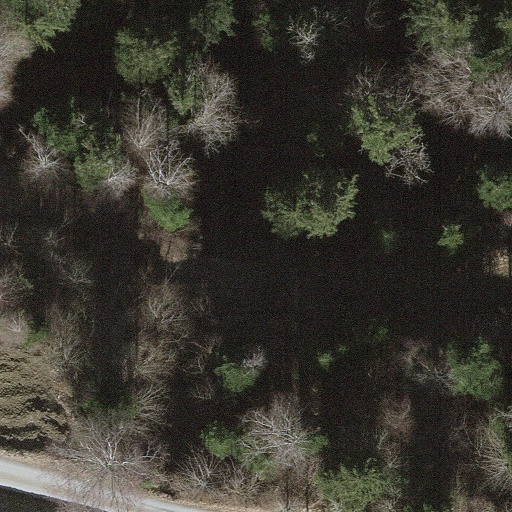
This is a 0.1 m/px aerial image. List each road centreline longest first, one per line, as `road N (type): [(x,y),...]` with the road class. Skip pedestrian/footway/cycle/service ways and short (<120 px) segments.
road 1 (track): [(0,193),(25,211),(121,243),(176,279),(401,273),(463,294),(511,278)]
road 2 (residential): [(0,476),(151,511)]
